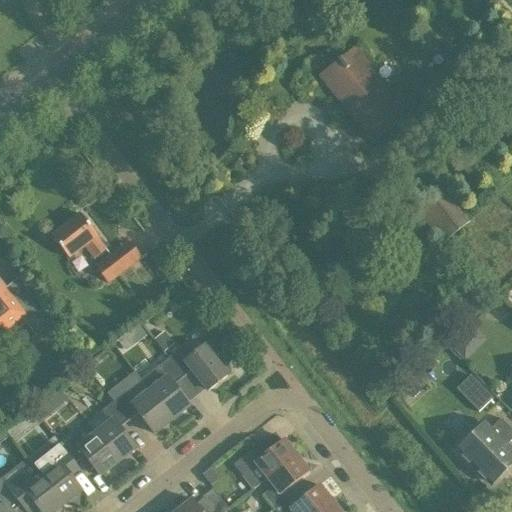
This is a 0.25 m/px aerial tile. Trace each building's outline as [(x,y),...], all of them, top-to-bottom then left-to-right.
[(376,0),(394,22),(409,11),(415,18),(434,3),(432,0),(376,0)] [(349,18),(344,12),(306,41),(328,69),(352,51),(360,61),(372,51),(394,80),(408,69),(385,40),(379,45),(363,25),(359,28),(351,17),(349,18)] [(268,66),(239,89),(280,140),(302,123),(311,135),(327,122),(304,93),(299,97),(295,91),(290,95),(268,66)] [(203,125),(177,145),(211,187),(232,171),(246,190),(265,175),(245,148),(230,159),(203,125)] [(395,140),(391,159),(400,161),(394,188),(471,206),(485,143),(463,137),(461,147),(406,134),(404,142),(395,140)] [(312,244),(360,271),(396,206),(348,179),(345,184),(337,179),(328,194),(337,199),(323,224),(314,219),(306,234),(315,239),(312,244)] [(251,210),(238,221),(245,230),(259,219),(251,210)] [(106,250),(96,237),(97,237),(80,215),(51,237),(68,259),(84,247),(94,259),(106,250)] [(450,319),(503,260),(496,254),(503,247),(488,234),(482,242),(461,223),(409,283),(430,301),(423,308),(438,321),(444,314),(450,319)] [(107,285),(141,259),(128,242),(94,267),(107,285)] [(16,304),(5,289),(0,282),(0,343),(25,324),(35,337),(52,323),(29,294),(16,304)] [(167,359),(183,379),(192,372),(208,392),(227,377),(223,372),(223,369),(223,365),(221,361),(219,358),(215,355),(211,353),(208,353),(203,347),(193,355),(185,345),(167,359)] [(465,362),(471,356),(460,345),(454,351),(465,362)] [(174,386),(183,379),(167,359),(155,369),(163,380),(149,392),(171,420),(189,406),(174,386)] [(456,389),(478,412),(492,398),(470,375),(456,389)] [(153,434),(171,420),(149,392),(134,403),(125,392),(113,402),(129,422),(138,415),(153,434)] [(33,412),(41,422),(54,411),(46,401),(33,412)] [(119,429),(129,422),(113,402),(101,412),(109,423),(95,434),(117,463),(135,449),(119,429)] [(511,439),(511,432),(499,419),(488,430),(485,426),(458,452),(490,484),(497,477),(498,478),(509,467),(508,466),(511,461),(511,454),(505,447),(511,439)] [(99,477),(117,463),(95,434),(80,446),(71,435),(59,445),(75,464),(84,457),(99,477)] [(267,479),(296,457),(283,440),(262,457),(256,449),(243,459),(234,466),(252,490),(266,479),(266,480),(267,479)] [(65,471),(75,464),(59,445),(32,466),(63,505),(81,491),(65,471)] [(273,511),(285,502),(280,496),(309,473),(296,457),(267,479),(266,480),(272,488),(261,496),(273,511)] [(39,511),(54,511),(63,505),(32,466),(17,477),(5,487),(20,507),(30,500),(39,511)] [(318,511),(331,502),(319,486),(290,508),(285,502),(273,511),(318,511)] [(13,511),(20,507),(5,487),(0,490),(0,511),(13,511)] [(176,511),(226,511),(228,510),(212,490),(202,498),(203,499),(195,505),(191,500),(176,511)] [(339,511),(331,502),(318,511),(339,511)]
